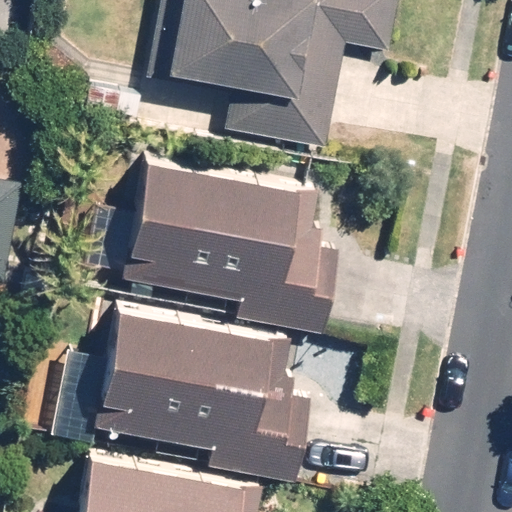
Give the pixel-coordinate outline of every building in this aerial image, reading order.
[(220,120),(323,139),(342,35),(386,44),(393,0),(158,0),(146,69),(227,83),(220,120)] [(315,183),(140,148),(130,201),(95,194),(82,256),(117,263),(117,266),(235,290),(231,309),(317,326),(334,240),(315,237),(318,222),(307,219),(315,183)] [(0,267),(18,174),(0,170),(0,267)] [(287,330),(113,295),(90,414),(208,437),(204,456),(290,473),(307,388),(288,384),(291,369),(280,366),(287,330)] [(251,511),(258,480),(84,445),(70,511),(251,511)]
